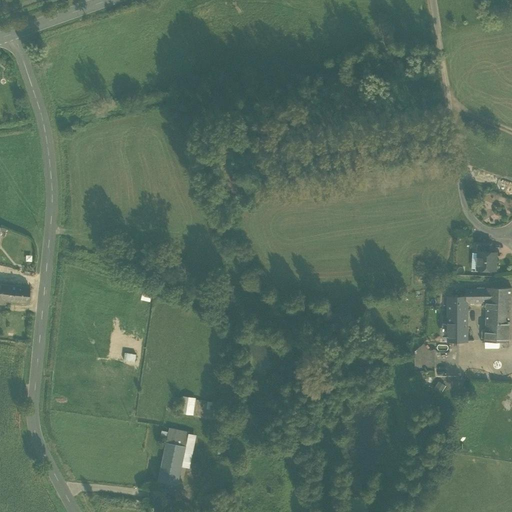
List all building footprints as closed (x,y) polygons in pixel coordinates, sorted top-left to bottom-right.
[(491,243),(475,242),(475,252),(478,252),(491,252),(491,243)] [(491,252),(478,252),(477,269),(495,270),(496,253),(491,252)] [(10,286),(0,284),(0,300),(8,301),(10,286)] [(29,288),(10,286),(8,301),(28,304),(29,288)] [(511,288),(488,287),(487,291),(487,304),(486,322),(509,324),(511,288)] [(487,291),(467,290),(460,290),(460,297),(467,297),(467,302),(484,302),(484,304),(487,304),(487,291)] [(460,297),(449,297),(449,341),(466,341),(466,333),(467,302),(467,297),(460,297)] [(509,324),(486,322),(485,339),(484,340),(509,341),(509,340),(509,324)] [(126,352),(125,360),(136,362),(137,354),(126,352)] [(195,400),(183,399),(181,416),(193,417),(195,400)] [(188,433),(169,429),(166,442),(186,446),(188,433)] [(186,446),(166,442),(158,480),(165,482),(177,484),(186,446)] [(177,484),(165,482),(164,488),(176,490),(177,484)]
